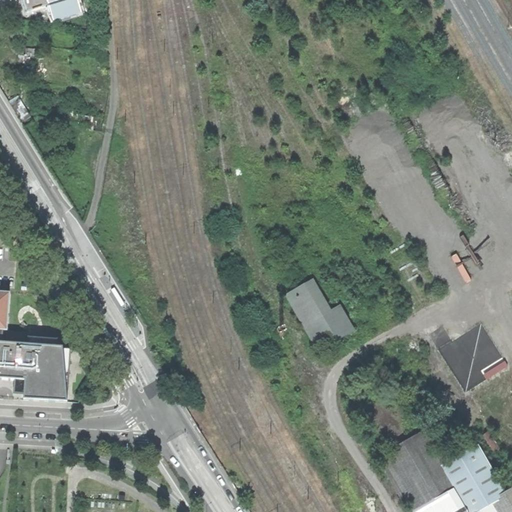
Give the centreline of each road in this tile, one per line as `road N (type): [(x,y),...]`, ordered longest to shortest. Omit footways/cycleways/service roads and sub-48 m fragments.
road 1 (residential): [(169,409),(87,278),(51,193),(0,110)]
road 2 (residential): [(0,174),(128,381)]
road 3 (secondary): [(240,511),(169,409)]
